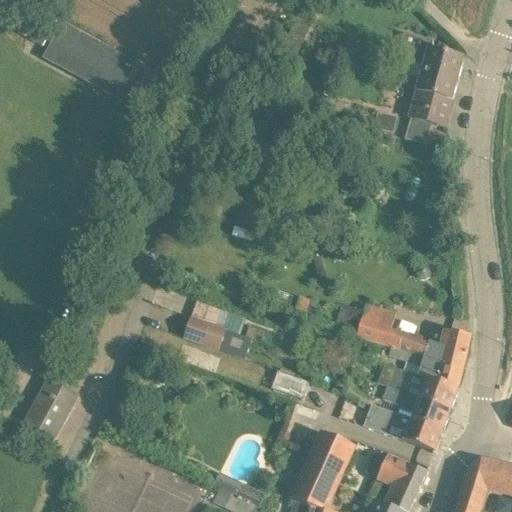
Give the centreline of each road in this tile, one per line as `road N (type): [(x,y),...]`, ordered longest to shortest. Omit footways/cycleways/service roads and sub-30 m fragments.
road 1 (residential): [(80,462),(154,278),(160,167),(178,66),(207,0)]
road 2 (tertiary): [(479,436),(490,296),(477,159),(493,65)]
